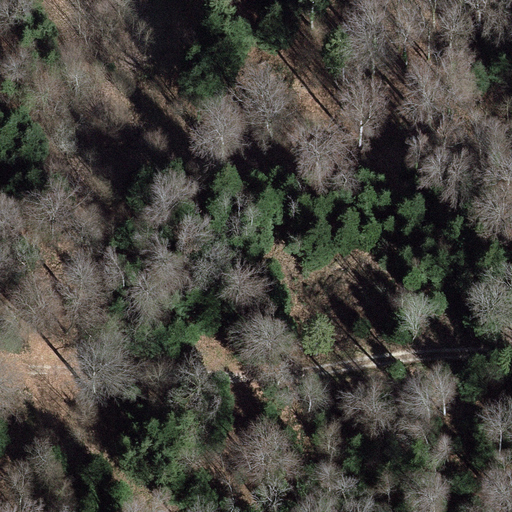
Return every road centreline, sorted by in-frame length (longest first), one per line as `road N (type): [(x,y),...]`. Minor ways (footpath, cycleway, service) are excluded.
road 1 (track): [(511,350),(441,349),(219,378),(52,374)]
road 2 (track): [(52,374),(7,511)]
